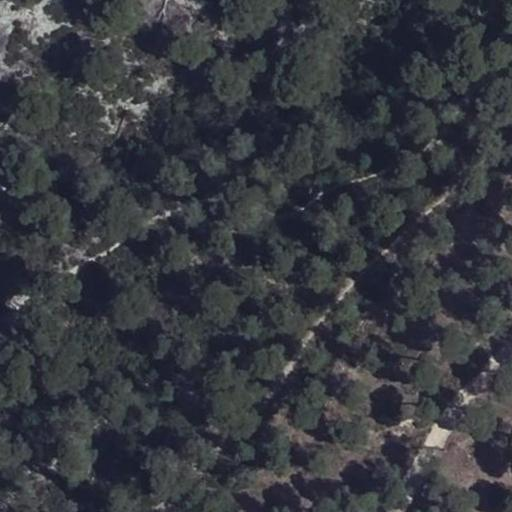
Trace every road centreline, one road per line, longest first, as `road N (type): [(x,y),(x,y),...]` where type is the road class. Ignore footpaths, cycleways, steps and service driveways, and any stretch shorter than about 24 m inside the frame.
road 1 (track): [(0,292),(52,287),(108,231),(164,197),(317,204),(418,149),(452,119),(498,0)]
road 2 (track): [(400,511),(424,456),(511,359)]
